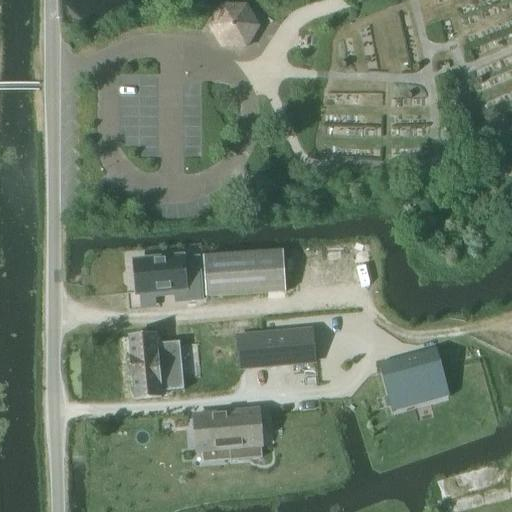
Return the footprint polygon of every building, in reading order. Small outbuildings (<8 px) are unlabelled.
[(245,49),(257,28),(245,7),(221,7),(209,28),(221,49),(245,49)] [(282,253),(202,259),(205,299),(227,297),(264,295),(284,293),(282,253)] [(181,261),(181,259),(133,263),(136,295),(155,293),(156,298),(175,296),(175,291),(183,291),(184,303),(199,302),(201,301),(197,259),(181,261)] [(311,332),(236,338),(239,371),(314,364),(311,332)] [(183,391),(179,343),(156,345),(155,336),(129,338),(134,401),(160,399),(160,393),(183,391)] [(391,362),(377,366),(390,414),(392,413),(390,404),(444,389),(446,399),(448,398),(435,350),(417,355),(391,362)] [(257,412),(193,418),(196,453),(199,453),(212,452),(228,451),(228,457),(229,463),(234,462),(248,461),(261,460),(257,412)]
